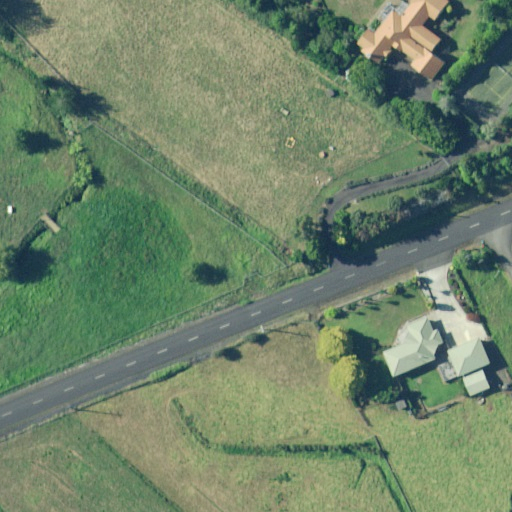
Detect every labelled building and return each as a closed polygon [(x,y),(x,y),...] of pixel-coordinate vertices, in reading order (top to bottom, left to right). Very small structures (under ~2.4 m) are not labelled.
[(448,1),(445,0),(411,0),(401,16),(393,10),(376,34),(369,29),(358,45),(365,49),(363,51),(380,63),(393,44),(416,59),(412,65),(432,79),(444,62),(430,52),(440,39),(422,26),(429,15),(435,19),(448,1)] [(439,345),(427,316),(406,324),(409,331),(404,344),(384,352),(394,376),(435,359),(431,348),(439,345)] [(489,363),(479,338),(448,351),(459,376),(489,363)] [(489,387),(482,370),(463,378),(470,395),(489,387)] [(409,405),(405,393),(385,400),(387,405),(396,401),(399,410),(409,405)]
